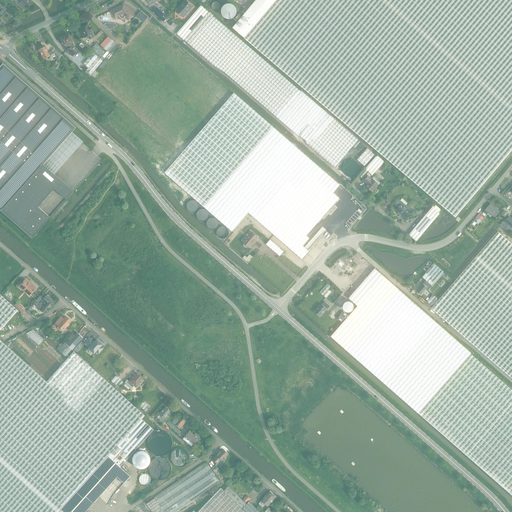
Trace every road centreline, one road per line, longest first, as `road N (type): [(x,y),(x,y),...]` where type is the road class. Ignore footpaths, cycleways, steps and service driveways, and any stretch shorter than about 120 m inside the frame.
road 1 (unknown): [(343,511),(276,441),(262,438),(246,375),(119,258),(115,245),(132,238),(200,302),(241,358)]
road 2 (tertiary): [(5,51),(277,308)]
road 3 (tertiary): [(277,308),(504,511)]
road 4 (residential): [(220,440),(0,243)]
road 5 (unclassified): [(346,240),(511,382)]
road 6 (unclassified): [(346,240),(436,246),(492,191)]
road 7 (residential): [(121,511),(220,440)]
